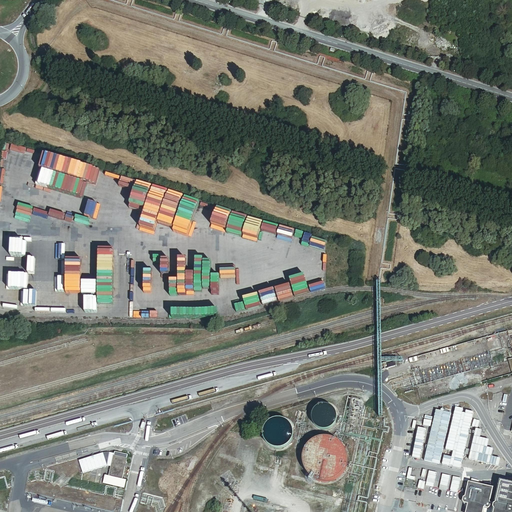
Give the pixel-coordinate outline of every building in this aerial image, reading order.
[(395,361),(381,365),(383,370),(397,366),(395,361)] [(337,421),(337,420),(337,418),(337,416),(337,415),(336,414),(336,412),(335,411),(334,410),(333,408),(331,407),(330,407),(329,406),(327,406),(326,406),(324,406),(322,406),(321,406),(319,407),(318,407),(317,408),(316,409),(315,411),(314,412),(313,413),(313,415),(312,416),(312,418),(312,419),(313,421),(313,422),(314,424),(315,425),(316,426),(317,427),(318,428),(319,429),(321,430),(322,430),(324,430),(325,430),(327,430),(328,430),(330,429),(331,428),(332,427),(334,426),(335,425),(335,424),(336,423),(337,421)] [(293,432),(293,430),(293,429),(292,427),(291,425),(290,424),(288,422),(287,421),(285,420),(283,420),(281,419),(279,419),(277,419),(276,419),(274,420),(272,420),(270,421),(269,422),(267,424),(266,425),(265,427),(264,428),(264,430),(263,432),(263,434),(263,436),(263,438),(264,440),(265,441),(266,443),(267,444),(268,446),(270,447),(272,448),(274,449),(275,449),(277,449),(279,449),(281,449),(283,449),(285,448),(286,447),(288,446),(289,445),(291,443),(292,441),(292,440),(293,438),(293,436),(294,434),(293,432)] [(347,466),(348,463),(348,460),(348,458),(347,455),(347,452),(345,449),(344,447),(342,445),(340,443),(338,441),(335,440),(333,439),(330,438),(327,437),(324,437),(321,438),(318,439),(316,440),(313,441),(311,443),(309,444),(307,447),(306,449),(304,452),(303,454),(303,457),(303,460),(303,463),(303,466),(304,468),(305,471),(307,473),(309,476),(311,478),(313,479),(315,481),(318,482),(321,483),(324,483),(327,483),(329,483),(332,482),(335,481),(337,480),(340,478),(342,476),(344,474),(345,471),(346,469),(347,466)] [(104,453),(79,460),(83,473),(107,466),(111,467),(109,476),(105,475),(104,483),(125,488),(126,480),(122,479),(127,455),(114,452),(114,453),(110,453),(107,452),(104,453)] [(491,501),(494,487),(469,482),(466,496),(491,501)] [(511,511),(511,483),(502,482),(498,503),(507,505),(505,511),(511,511)] [(492,504),(490,502),(491,501),(466,496),(466,497),(464,498),(463,501),(465,503),(468,504),(466,511),(484,511),(486,507),(489,508),(491,507),(492,504)] [(505,511),(507,505),(498,503),(497,504),(496,505),(495,507),(496,509),(495,511),(505,511)]
